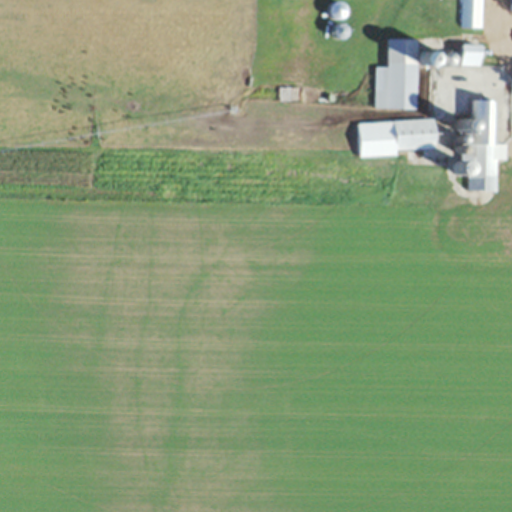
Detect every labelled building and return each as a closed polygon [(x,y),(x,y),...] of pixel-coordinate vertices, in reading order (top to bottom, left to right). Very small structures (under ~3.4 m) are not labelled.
[(458,0),(459,29),(482,29),(482,0),(458,0)] [(335,2),(331,16),(339,18),(343,5),(335,2)] [(373,109),(417,109),(416,66),(483,66),(483,44),(459,44),(459,50),(418,51),(417,39),(386,39),(386,67),(373,67),(373,109)] [(494,193),(496,160),(505,160),(506,144),(497,144),(499,101),(470,100),(469,121),(454,120),(454,132),(477,133),(475,162),(450,161),(449,176),(466,177),(465,191),(494,193)] [(436,120),(355,123),(356,158),(397,156),(397,151),(437,150),(436,120)] [(402,211),(402,226),(426,226),(426,211),(402,211)]
